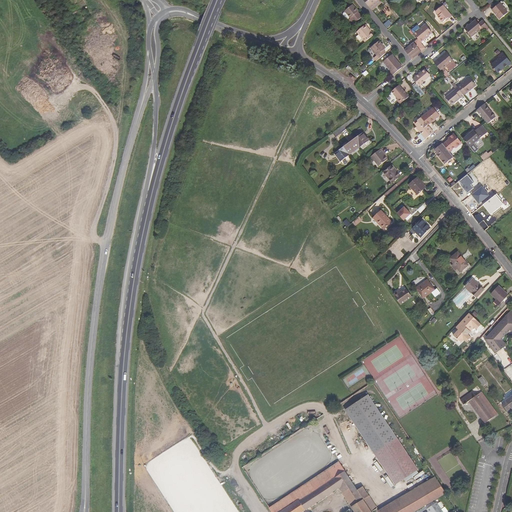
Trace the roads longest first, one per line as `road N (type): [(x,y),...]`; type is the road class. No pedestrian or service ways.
road 1 (tertiary): [(136,121),(96,303),(84,504)]
road 2 (primary): [(118,511),(124,349),(145,218)]
road 3 (primary): [(145,218),(218,0)]
road 4 (tertiary): [(511,270),(415,155)]
road 5 (tertiary): [(154,75),(145,218)]
road 6 (residential): [(415,155),(511,75)]
